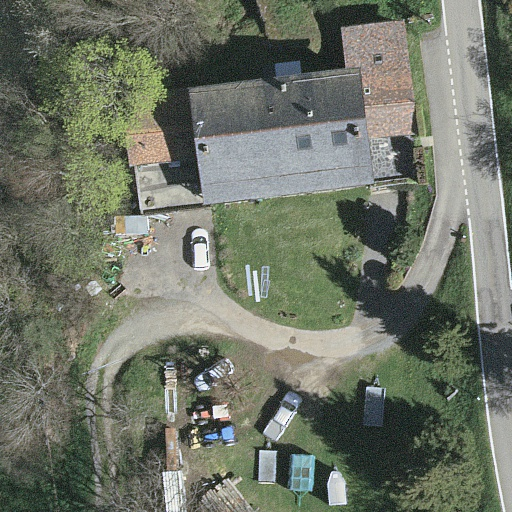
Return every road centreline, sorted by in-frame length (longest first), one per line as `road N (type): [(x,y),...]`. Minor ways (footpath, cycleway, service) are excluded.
road 1 (residential): [(478,135),(454,168),(453,209),(437,256),(401,319),(358,349),(243,335),(196,304),(161,311),(132,329),(100,394),(100,511)]
road 2 (unclassified): [(478,135),(511,441)]
road 3 (unclassified): [(462,0),(478,135)]
